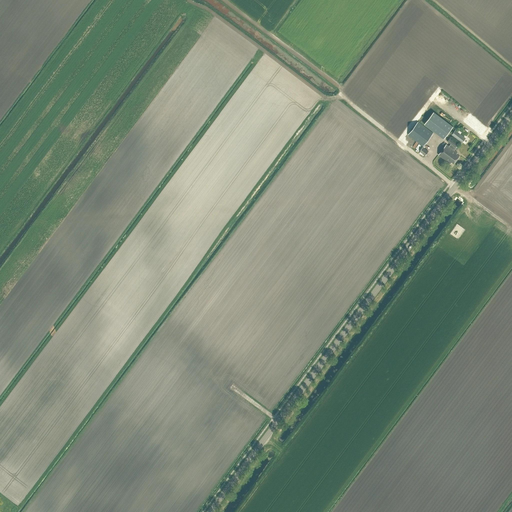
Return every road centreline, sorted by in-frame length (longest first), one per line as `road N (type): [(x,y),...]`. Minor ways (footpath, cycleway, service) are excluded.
road 1 (tertiary): [(210,511),(511,114)]
road 2 (track): [(454,186),(224,0)]
